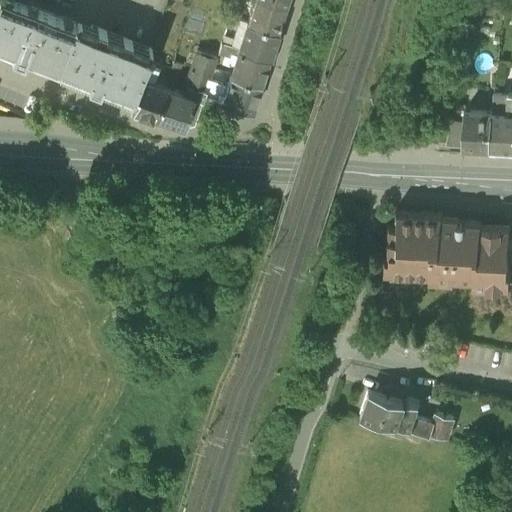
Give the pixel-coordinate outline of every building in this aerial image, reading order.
[(169,0),(59,0),(60,1),(71,2),(70,11),(174,23),(185,2),(169,0)] [(299,14),(269,6),(260,34),(291,41),(299,14)] [(78,58),(2,28),(0,33),(0,81),(17,88),(15,92),(27,96),(28,92),(60,105),(78,58)] [(252,59),(282,68),(291,41),(260,34),(252,59)] [(78,58),(60,105),(74,111),(92,64),(78,58)] [(252,59),(244,85),(273,95),(282,68),(252,59)] [(92,64),(74,111),(142,136),(143,132),(138,130),(144,115),(149,101),(154,87),(92,64)] [(241,95),(244,85),(226,81),(224,90),(241,95)] [(241,95),(236,113),(265,121),(273,95),(244,85),(241,95)] [(191,124),(211,130),(222,96),(202,90),(191,124)] [(177,99),(175,107),(187,110),(189,103),(177,99)] [(149,101),(144,115),(153,118),(158,105),(149,101)] [(229,132),(223,131),(222,137),(257,148),(265,121),(236,113),(229,132)] [(153,118),(144,115),(138,130),(143,132),(142,136),(137,149),(160,157),(170,123),(153,118)] [(170,122),(170,123),(160,157),(189,166),(197,137),(198,135),(189,133),(177,129),(178,125),(170,122)] [(197,137),(207,140),(211,130),(191,124),(189,133),(198,135),(197,137)] [(510,153),(510,133),(486,132),(483,152),(480,188),(508,189),(510,153)] [(480,188),(483,152),(455,150),(454,160),(453,186),(480,188)] [(454,160),(441,160),(437,185),(453,186),(454,160)] [(431,257),(400,255),(399,268),(399,280),(392,279),(391,294),(388,294),(387,308),(407,309),(406,315),(421,316),(421,322),(443,322),(443,319),(465,320),(465,327),(494,328),(494,327),(502,327),(503,312),(501,312),(501,296),(501,294),(500,294),(500,283),(501,269),(469,267),(469,263),(454,263),(454,264),(447,264),(430,263),(430,259),(431,257)] [(374,436),(366,462),(420,480),(424,468),(403,461),(408,447),(374,436)] [(427,459),(424,468),(420,480),(435,485),(442,464),(427,459)]
